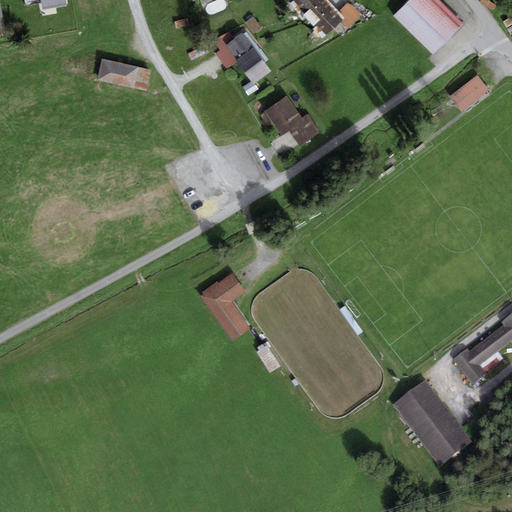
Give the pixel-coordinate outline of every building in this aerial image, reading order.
[(65,0),(40,0),(43,9),(67,4),(65,0)] [(339,15),(325,0),(297,0),(294,3),(326,37),(342,23),(344,20),(339,15)] [(410,0),(394,17),(433,55),(462,25),(436,0),(410,0)] [(361,16),(348,5),(339,15),(344,20),(342,23),(349,30),(361,16)] [(255,19),(247,24),(255,35),(263,30),(255,19)] [(189,21),(176,23),(177,29),(190,27),(189,21)] [(241,34),(228,45),(239,59),(252,49),(241,34)] [(222,38),(212,46),(229,69),(239,61),(222,38)] [(207,48),(191,54),(195,64),(210,58),(207,48)] [(254,50),(238,63),(254,83),(271,70),(254,50)] [(151,72),(103,61),(98,82),(147,92),(151,72)] [(477,78),(451,100),(462,114),(489,92),(477,78)] [(287,99),(262,116),(276,137),(288,129),(301,120),(287,99)] [(318,135),(307,117),(301,120),(288,129),(299,147),(318,135)] [(234,277),(201,299),(233,345),(252,331),(233,304),(247,294),(234,277)] [(470,353),(455,365),(475,391),(489,380),(482,371),(511,347),(511,320),(504,327),(506,331),(473,357),(470,353)] [(268,349),(259,355),(270,374),(280,368),(268,349)] [(426,385),(393,410),(439,471),(472,446),(426,385)]
